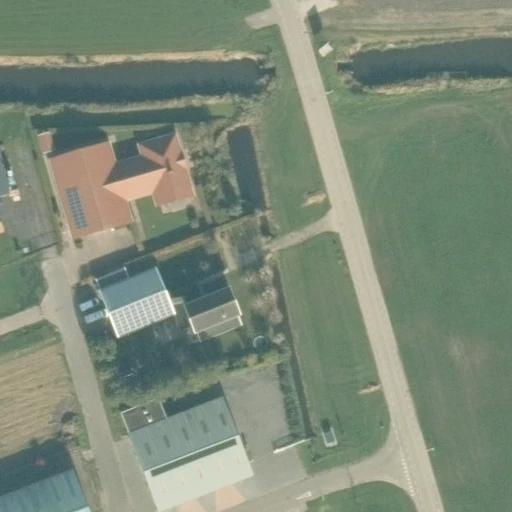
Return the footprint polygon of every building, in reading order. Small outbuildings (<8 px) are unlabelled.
[(37,136),(42,152),(50,150),(46,134),(37,136)] [(194,197),(175,134),(135,145),(139,157),(115,163),(109,143),(47,161),(70,242),(132,224),(126,203),(150,197),(154,209),(194,197)] [(166,296),(155,269),(97,292),(116,340),(172,317),(179,334),(189,329),(193,337),(195,336),(198,344),(241,327),(237,319),(240,318),(228,288),(202,299),(196,284),(166,296)] [(0,433),(50,415),(28,359),(0,369),(0,433)] [(165,422),(157,400),(120,415),(157,511),(250,475),(221,400),(165,422)] [(0,511),(86,511),(71,473),(0,499),(0,511)]
